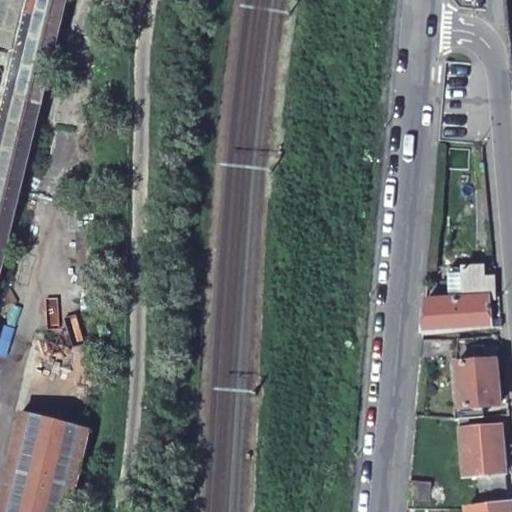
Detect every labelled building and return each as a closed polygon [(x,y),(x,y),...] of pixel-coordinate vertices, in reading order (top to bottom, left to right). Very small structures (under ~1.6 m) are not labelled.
[(0,0),(0,270),(64,0),(0,0)] [(455,268),(460,299),(481,297),(481,294),(488,294),(489,296),(494,296),(493,273),(480,273),(478,261),(455,268)] [(460,299),(423,302),(423,308),(420,334),(489,326),(489,296),(488,294),(481,294),(481,297),(460,299)] [(0,511),(68,511),(88,427),(82,426),(101,349),(38,336),(0,496),(0,511)] [(420,339),(418,358),(439,358),(438,338),(420,339)] [(454,362),(459,417),(478,415),(480,415),(479,404),(496,402),(492,359),(454,362)] [(476,476),(479,508),(504,504),(501,471),(502,471),(497,423),(479,425),(478,415),(459,417),(464,476),(476,476)] [(409,481),(407,501),(431,502),(433,483),(409,481)] [(511,511),(510,503),(504,504),(479,508),(465,511),(464,511),(511,511)]
